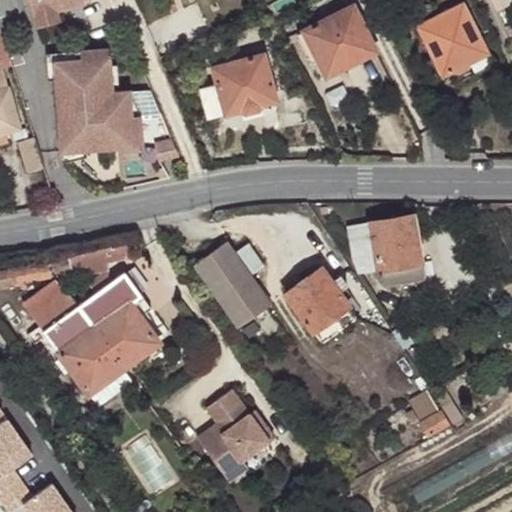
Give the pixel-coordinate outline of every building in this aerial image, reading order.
[(31,0),(39,26),(60,20),(58,10),(81,5),(83,4),(82,0),(31,0)] [(419,25),(433,54),(440,50),(451,72),(456,70),(462,72),(469,68),(472,62),(490,53),(464,3),(419,25)] [(58,10),(60,20),(82,14),(81,5),(58,10)] [(377,51),(354,6),(306,30),(328,75),(377,51)] [(0,28),(0,61),(2,61),(11,59),(2,28),(0,28)] [(130,90),(113,91),(109,47),(82,49),(83,58),(55,61),(62,150),(143,144),(140,114),(132,115),(130,90)] [(440,50),(433,54),(443,76),(451,72),(440,50)] [(279,101),(266,55),(214,68),(218,85),(201,90),(208,118),(239,110),(245,112),(262,109),(265,104),(279,101)] [(2,61),(0,61),(0,133),(6,132),(21,128),(2,61)] [(6,132),(0,133),(0,145),(9,142),(6,132)] [(31,171),(45,167),(35,137),(21,141),(31,171)] [(425,279),(414,214),(370,222),(377,271),(387,285),(425,279)] [(130,244),(107,249),(109,259),(132,255),(130,244)] [(270,303),(227,244),(194,267),(237,327),(270,303)] [(85,254),(70,258),(74,270),(76,278),(108,271),(110,270),(109,259),(107,249),(85,254)] [(70,258),(54,263),(58,275),(74,270),(70,258)] [(0,287),(52,277),(49,265),(0,273),(0,287)] [(350,305),(324,266),(286,294),(312,332),(350,305)] [(98,292),(80,306),(94,325),(125,367),(162,340),(144,314),(134,301),(144,294),(127,271),(115,280),(108,271),(91,283),(98,292)] [(57,276),(22,300),(37,322),(72,298),(57,276)] [(144,294),(134,301),(144,314),(153,307),(144,294)] [(94,325),(80,306),(45,331),(58,350),(94,325)] [(94,325),(58,350),(88,393),(125,367),(94,325)] [(443,385),(431,391),(443,409),(452,424),(462,419),(443,385)] [(218,423),(198,437),(220,467),(238,455),(242,461),(243,461),(275,437),(262,419),(257,422),(251,414),(233,390),(208,408),(218,423)] [(429,437),(452,424),(443,409),(420,421),(429,437)] [(256,411),(251,414),(257,422),(262,419),(256,411)] [(8,419),(0,424),(0,469),(4,474),(0,476),(0,498),(1,500),(24,484),(13,468),(33,454),(8,419)] [(238,455),(220,467),(230,482),(249,468),(243,461),(242,461),(238,455)] [(331,474),(316,485),(326,497),(340,486),(331,474)] [(33,496),(24,484),(1,500),(10,511),(23,503),(29,511),(73,511),(53,482),(33,496)]
